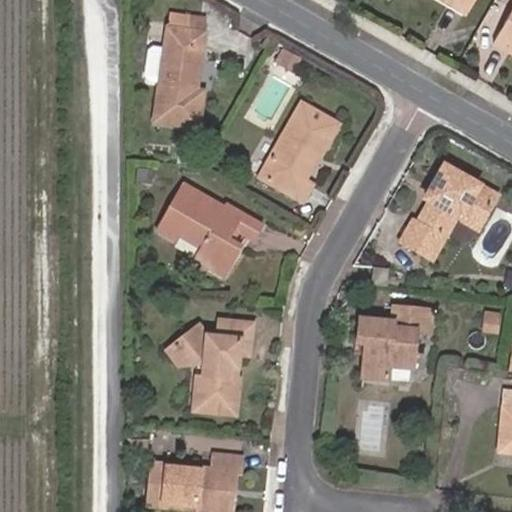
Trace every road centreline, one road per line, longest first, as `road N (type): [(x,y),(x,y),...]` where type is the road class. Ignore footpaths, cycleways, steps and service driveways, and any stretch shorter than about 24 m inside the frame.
road 1 (track): [(95,511),(91,0)]
road 2 (residential): [(427,94),(330,259),(313,309),(301,460)]
road 3 (tertiary): [(427,94),(262,0)]
